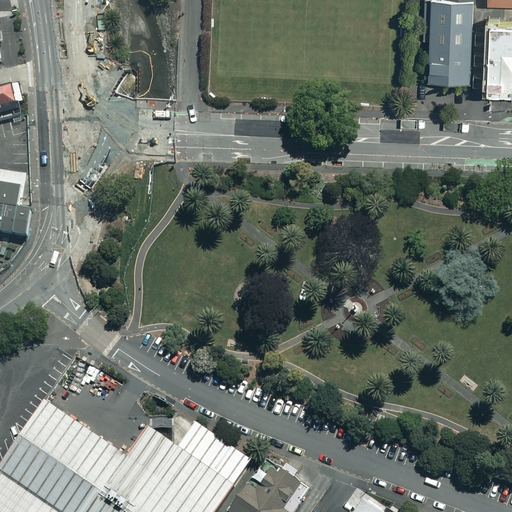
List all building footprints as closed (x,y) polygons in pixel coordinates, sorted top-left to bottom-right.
[(476,0),(445,0),(445,1),(427,0),(426,13),(425,41),(433,41),(431,83),(472,85),(475,1),(477,2),(476,0)] [(489,84),(489,94),(511,94),(511,26),(492,25),(492,28),(491,44),(490,64),(489,84)] [(0,116),(21,112),(13,80),(0,83),(0,116)] [(21,206),(27,171),(0,167),(0,231),(27,236),(31,211),(21,206)] [(0,511),(213,511),(251,456),(195,419),(178,442),(146,421),(124,452),(43,394),(0,456),(0,511)] [(393,420),(378,414),(375,423),(390,429),(393,420)] [(226,511),(283,511),(300,486),(276,471),(255,486),(247,480),(239,488),(225,510),(226,511)] [(393,511),(353,484),(343,499),(354,506),(349,511),(393,511)]
